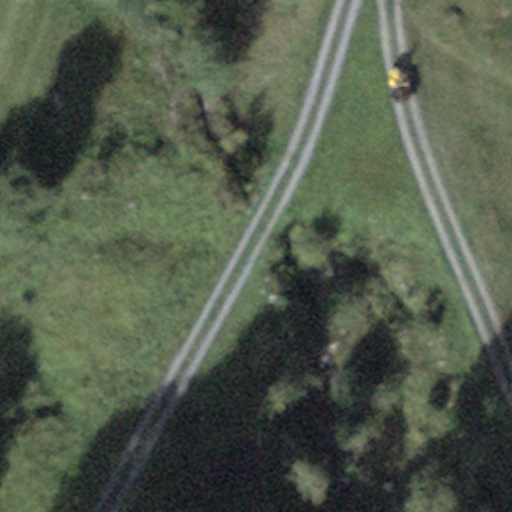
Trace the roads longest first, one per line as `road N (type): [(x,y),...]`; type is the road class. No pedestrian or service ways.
road 1 (track): [(344,0),(288,163),(99,511)]
road 2 (track): [(389,0),(404,122),(511,393)]
